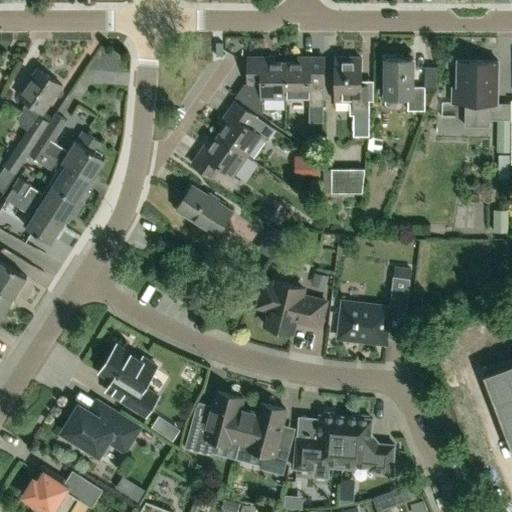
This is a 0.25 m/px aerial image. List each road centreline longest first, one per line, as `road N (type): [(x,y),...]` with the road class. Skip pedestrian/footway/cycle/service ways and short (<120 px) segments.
road 1 (residential): [(449,511),(395,384),(205,345),(81,280)]
road 2 (residential): [(302,17),(511,21)]
road 3 (residential): [(0,21),(152,21)]
road 4 (residential): [(0,407),(81,280)]
road 5 (residential): [(152,21),(302,17)]
road 6 (residential): [(81,280),(125,204),(140,153)]
road 7 (residential): [(140,153),(168,147),(233,56)]
road 8 (residential): [(140,153),(152,21)]
